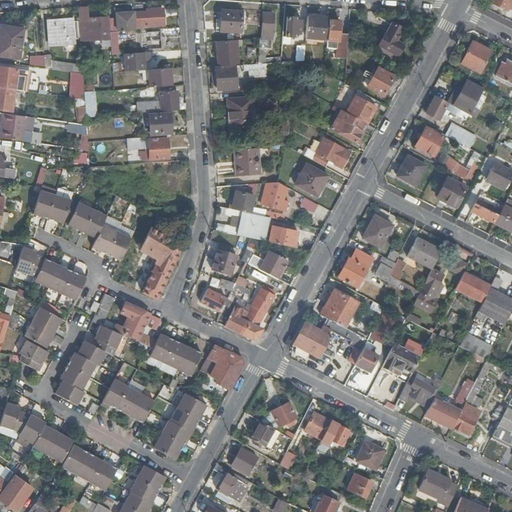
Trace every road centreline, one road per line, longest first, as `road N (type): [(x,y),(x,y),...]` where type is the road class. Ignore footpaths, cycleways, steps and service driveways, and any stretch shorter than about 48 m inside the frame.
road 1 (residential): [(169,311),(204,215),(190,0)]
road 2 (residential): [(361,184),(457,8)]
road 3 (residential): [(264,359),(361,184)]
road 4 (residential): [(193,481),(38,396)]
road 5 (residential): [(264,359),(416,437)]
road 6 (residential): [(511,260),(361,184)]
road 7 (residential): [(193,481),(264,359)]
road 8 (residential): [(38,396),(98,281)]
